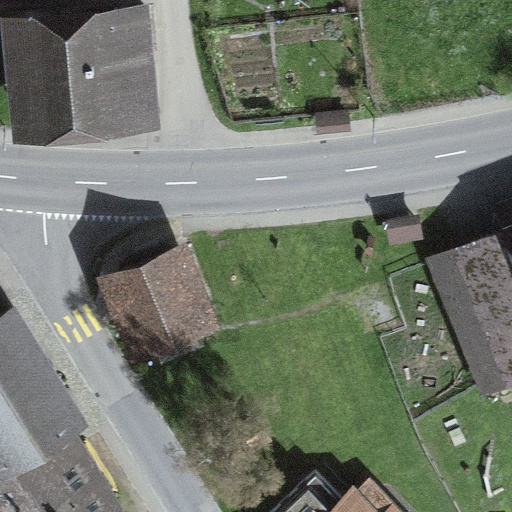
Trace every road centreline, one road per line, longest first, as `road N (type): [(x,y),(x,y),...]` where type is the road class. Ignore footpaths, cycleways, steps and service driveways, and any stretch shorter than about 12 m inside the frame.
road 1 (unclassified): [(197,511),(66,297),(50,253),(41,179)]
road 2 (secondary): [(191,185),(317,176),(511,141)]
road 3 (residential): [(170,0),(191,185)]
road 4 (secondary): [(41,179),(191,185)]
